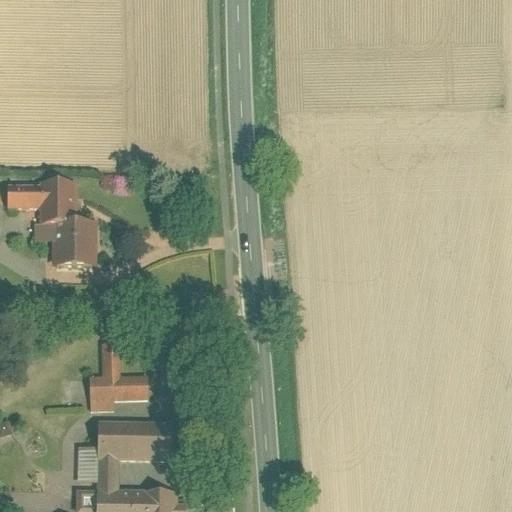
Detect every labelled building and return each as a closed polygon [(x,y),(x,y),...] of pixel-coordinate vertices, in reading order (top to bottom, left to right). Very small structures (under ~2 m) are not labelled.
[(10,187),(9,211),(43,211),(44,187),(10,187)] [(79,187),(44,187),(43,211),(43,227),(59,227),(79,228),(79,187)] [(59,268),(98,269),(98,228),(79,228),(59,227),(59,268)] [(121,350),(104,350),(104,381),(122,381),(121,350)] [(104,381),(94,381),(95,404),(151,402),(150,380),(122,381),(104,381)] [(173,425),(101,425),(101,463),(122,464),(173,464),(173,425)] [(121,494),(122,464),(101,463),(101,494),(121,494)] [(100,511),(146,511),(146,495),(121,494),(101,494),(100,511)] [(188,511),(188,506),(178,506),(178,495),(146,495),(146,511),(188,511)]
